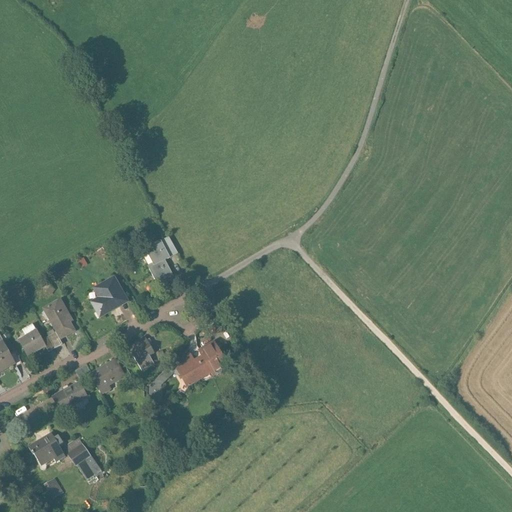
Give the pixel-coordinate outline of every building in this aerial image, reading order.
[(177,254),(168,239),(145,251),(153,265),(149,268),(160,286),(174,278),(165,262),(177,254)] [(127,304),(114,280),(94,292),(98,300),(91,304),(100,319),(127,304)] [(73,323),(61,302),(43,312),(54,331),(60,342),(75,334),(70,324),(73,323)] [(27,358),(45,348),(42,341),(34,326),(23,332),(26,338),(19,342),(27,358)] [(46,335),(48,338),(55,350),(62,346),(60,342),(54,331),(46,335)] [(14,353),(8,341),(3,343),(0,336),(0,374),(15,367),(9,356),(14,353)] [(48,338),(42,341),(45,348),(48,353),(55,350),(48,338)] [(153,354),(144,339),(127,349),(136,364),(148,357),(153,354)] [(214,346),(199,354),(201,359),(208,372),(218,367),(223,364),(214,346)] [(177,372),(194,362),(189,353),(172,363),(173,364),(177,372)] [(154,367),(148,357),(136,364),(142,374),(154,367)] [(120,358),(116,360),(126,378),(130,376),(120,358)] [(208,372),(201,359),(194,362),(177,372),(180,377),(187,389),(220,371),(218,367),(208,372)] [(126,378),(116,360),(90,374),(92,379),(102,397),(113,391),(111,387),(126,379),(126,378)] [(170,376),(180,377),(177,372),(173,364),(168,366),(169,368),(149,388),(150,391),(161,391),(161,385),(170,376)] [(92,379),(90,374),(86,368),(76,374),(82,384),(92,379)] [(87,401),(78,385),(53,399),(61,414),(87,401)] [(161,391),(150,391),(150,404),(162,403),(162,391),(161,391)] [(60,451),(51,436),(28,449),(40,469),(53,461),(55,465),(65,459),(60,451)] [(91,459),(78,439),(60,451),(65,459),(68,457),(76,469),(77,468),(91,459)] [(101,474),(91,459),(77,468),(87,483),(101,474)] [(66,494),(55,480),(46,487),(56,501),(66,494)]
